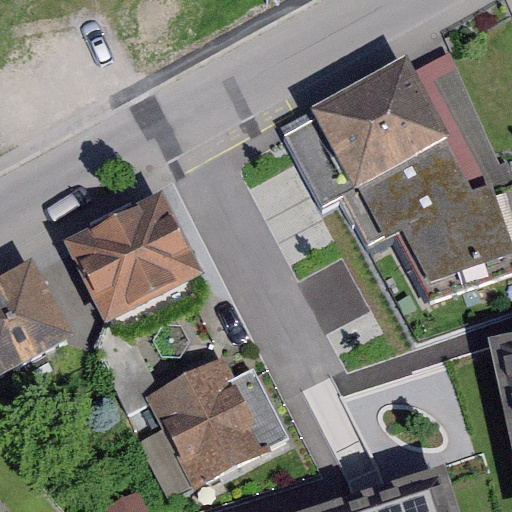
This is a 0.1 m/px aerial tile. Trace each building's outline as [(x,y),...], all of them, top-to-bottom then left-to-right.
[(406,73),(287,139),(324,211),(347,201),(376,259),(396,249),(426,307),(511,266),(511,248),(494,194),(476,201),(406,73)] [(164,203),(68,252),(108,331),(204,282),(164,203)] [(32,275),(0,293),(0,384),(72,344),(32,275)] [(227,366),(151,405),(198,495),(291,446),(254,376),(237,385),(227,366)] [(490,511),(480,482),(390,511),(490,511)]
